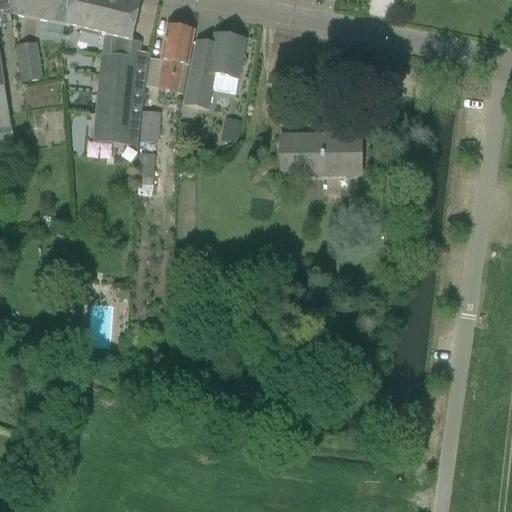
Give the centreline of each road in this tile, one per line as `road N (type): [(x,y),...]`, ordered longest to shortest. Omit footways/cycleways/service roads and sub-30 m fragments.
road 1 (unclassified): [(445,511),(503,61)]
road 2 (tertiary): [(503,61),(205,0)]
